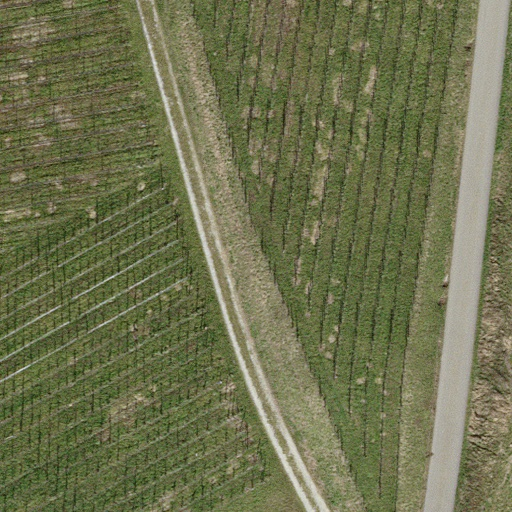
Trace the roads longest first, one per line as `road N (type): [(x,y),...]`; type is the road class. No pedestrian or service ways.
road 1 (track): [(326,511),(242,347),(148,0)]
road 2 (unclassified): [(496,0),(436,511)]
